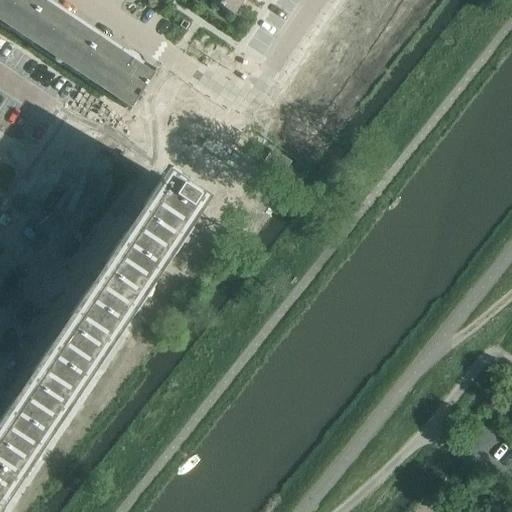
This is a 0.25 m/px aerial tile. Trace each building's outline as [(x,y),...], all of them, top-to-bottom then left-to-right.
[(0,0),(0,26),(101,94),(104,90),(118,99),(115,103),(129,112),(136,101),(139,102),(142,99),(139,97),(155,73),(142,64),(140,60),(138,57),(135,55),(131,54),(126,54),(123,58),(109,49),(112,45),(45,0),(0,0)] [(207,0),(233,17),(243,0),(207,0)] [(314,41),(273,103),(328,140),(373,72),(368,68),(413,0),(355,0),(324,47),(314,41)] [(290,164),(271,151),(263,163),(282,176),(290,164)] [(0,511),(26,473),(92,374),(127,322),(191,226),(202,208),(161,181),(0,421),(0,511)]
